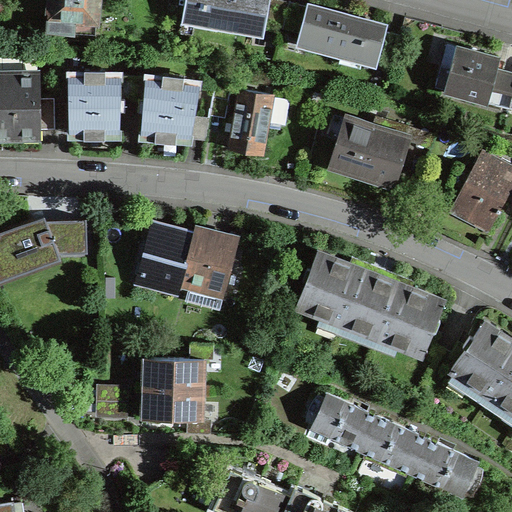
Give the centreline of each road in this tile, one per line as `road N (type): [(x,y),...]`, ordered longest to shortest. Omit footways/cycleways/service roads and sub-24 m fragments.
road 1 (residential): [(0,175),(94,176),(277,199),(511,295)]
road 2 (residential): [(0,338),(94,465),(113,511)]
